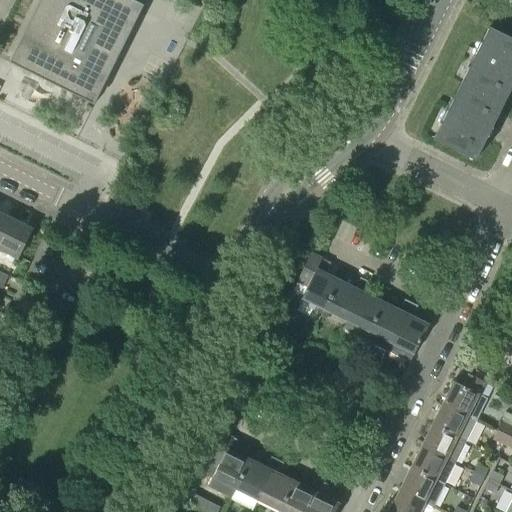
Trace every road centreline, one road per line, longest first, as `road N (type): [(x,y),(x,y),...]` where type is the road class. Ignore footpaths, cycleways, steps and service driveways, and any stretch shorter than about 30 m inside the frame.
road 1 (tertiary): [(117,511),(227,283)]
road 2 (tertiary): [(227,283),(271,205),(365,133)]
road 3 (residential): [(375,495),(454,313)]
road 4 (residential): [(0,375),(83,212)]
road 5 (residential): [(227,283),(83,212)]
road 6 (residential): [(500,205),(365,133)]
road 7 (tertiary): [(365,133),(439,0)]
road 8 (residential): [(375,495),(250,437)]
road 9 (residential): [(454,313),(340,255)]
